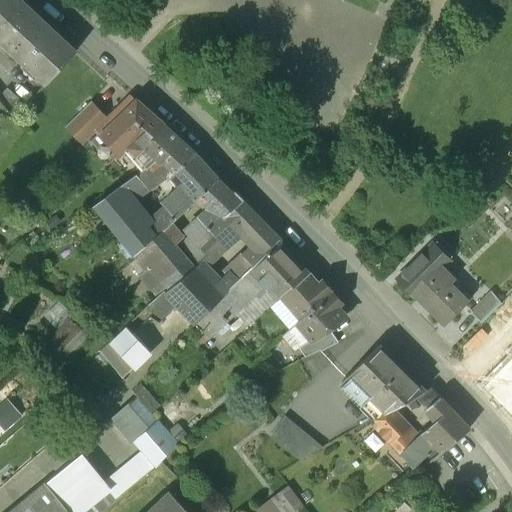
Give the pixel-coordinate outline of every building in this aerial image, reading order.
[(75,53),(19,0),(0,0),(0,39),(15,53),(14,55),(45,85),(75,53)] [(96,132),(45,85),(30,102),(50,120),(44,126),(75,155),(96,132)] [(344,85),(299,89),(301,115),(325,126),(346,111),(344,85)] [(25,107),(7,90),(0,96),(0,100),(15,119),(25,107)] [(136,101),(101,136),(119,154),(122,151),(144,131),(150,137),(163,125),(136,101)] [(163,125),(150,137),(144,131),(122,151),(142,172),(163,157),(176,170),(194,154),(163,125)] [(194,154),(176,170),(169,178),(183,193),(166,209),(175,220),(197,200),(218,180),(194,154)] [(142,172),(93,206),(104,220),(126,204),(144,189),(159,179),(161,182),(165,179),(165,178),(169,178),(176,170),(163,157),(142,172)] [(234,195),(218,180),(197,200),(207,211),(186,230),(201,247),(214,236),(213,234),(223,224),(220,221),(231,212),(232,213),(244,203),(235,194),(234,195)] [(244,203),(232,213),(231,212),(220,221),(223,224),(213,234),(214,236),(201,247),(208,256),(212,260),(244,231),(258,218),(244,203)] [(166,209),(145,227),(126,204),(104,220),(134,256),(163,232),(175,220),(166,209)] [(279,240),(258,218),(244,231),(258,245),(243,258),(252,268),(267,253),(265,252),(277,242),(279,240)] [(163,232),(134,256),(155,281),(149,287),(157,296),(163,291),(164,292),(194,269),(163,232)] [(277,242),(265,252),(267,253),(252,268),(248,272),(267,291),(276,302),(280,299),(308,274),(277,242)] [(437,242),(398,280),(412,295),(414,294),(444,324),(471,298),(441,267),(451,257),(437,242)] [(194,269),(164,292),(163,291),(157,296),(148,304),(159,317),(175,303),(195,324),(235,285),(225,275),(214,286),(194,269)] [(235,285),(195,324),(210,339),(253,296),(258,301),(267,291),(248,272),(235,285)] [(324,289),(308,274),(280,299),(299,321),(300,321),(329,296),(329,297),(333,294),(327,288),(324,289)] [(492,291),(470,313),(481,324),(492,313),(502,304),(492,291)] [(329,296),(300,321),(299,321),(294,325),(308,341),(310,343),(329,330),(346,319),(347,318),(346,316),(338,307),(342,304),(333,294),(329,297),(329,296)] [(77,309),(33,353),(50,370),(82,339),(80,336),(92,324),(77,309)] [(152,350),(127,327),(101,352),(123,377),(152,350)] [(329,330),(310,343),(308,341),(298,348),(305,358),(320,351),(320,352),(338,343),(329,330)] [(424,392),(378,346),(339,385),(375,419),(415,397),(424,392)] [(424,392),(415,397),(429,411),(441,399),(431,388),(424,392)] [(175,442),(136,397),(113,416),(155,466),(156,467),(161,462),(165,455),(175,442)] [(469,429),(441,399),(429,411),(437,420),(418,438),(396,413),(377,424),(382,429),(378,432),(413,469),(436,447),(441,453),(469,429)] [(321,447),(284,417),(269,435),(299,460),(300,461),(322,448),(321,447)] [(70,511),(46,483),(9,511),(101,511),(116,500),(114,499),(155,466),(142,453),(103,485),(108,492),(83,511),(70,511)] [(81,454),(46,483),(70,511),(83,511),(108,492),(103,485),(99,481),(101,479),(81,454)] [(188,511),(168,491),(146,511),(188,511)] [(290,491),(277,500),(281,506),(273,511),(293,511),(301,506),(290,491)] [(403,502),(394,511),(407,511),(411,509),(403,502)]
